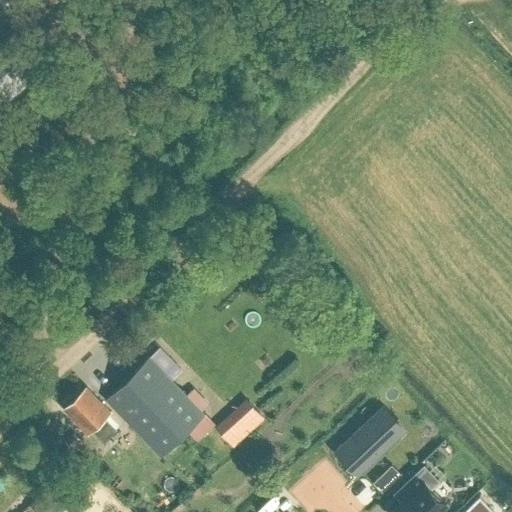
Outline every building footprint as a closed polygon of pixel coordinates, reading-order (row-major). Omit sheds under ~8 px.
[(0,99),(4,103),(4,104),(29,80),(47,63),(14,29),(0,42),(0,99)] [(63,74),(71,64),(65,58),(57,68),(63,74)] [(260,263),(269,255),(254,239),(245,248),(260,263)] [(341,349),(355,337),(339,320),(325,332),(341,349)] [(149,353),(104,396),(161,454),(187,428),(197,439),(215,421),(202,408),(210,400),(194,384),(186,392),(149,353)] [(115,428),(103,415),(109,409),(86,385),(64,406),(87,431),(92,427),(103,439),(115,428)] [(246,396),(216,423),(226,435),(232,442),(263,414),(255,406),(246,396)] [(387,403),(336,451),(354,471),(405,423),(387,403)] [(80,438),(73,431),(64,439),(69,444),(71,446),(72,445),(80,438)] [(69,444),(56,456),(65,465),(79,452),(72,445),(71,446),(69,444)] [(411,491),(392,510),(394,511),(435,511),(446,502),(431,486),(439,478),(424,462),(403,482),(411,491)] [(64,469),(30,502),(39,511),(47,511),(77,483),(85,476),(73,464),(66,471),(64,469)] [(373,480),(382,490),(389,483),(380,473),(373,480)] [(489,511),(493,509),(480,493),(459,511),(489,511)]
